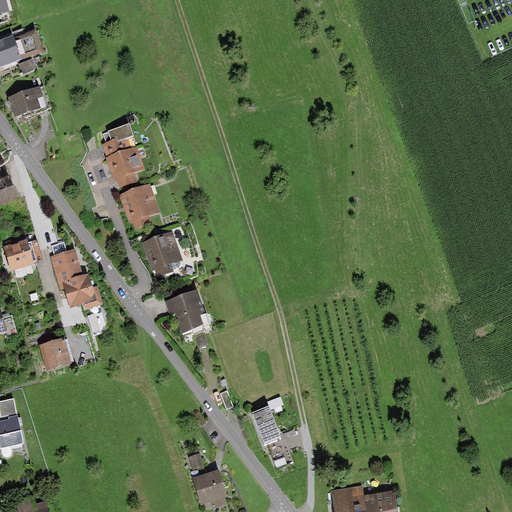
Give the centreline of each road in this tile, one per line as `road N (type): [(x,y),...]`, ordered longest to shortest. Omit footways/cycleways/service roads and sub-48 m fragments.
road 1 (residential): [(0,121),(289,511)]
road 2 (track): [(305,426),(279,307),(177,0)]
